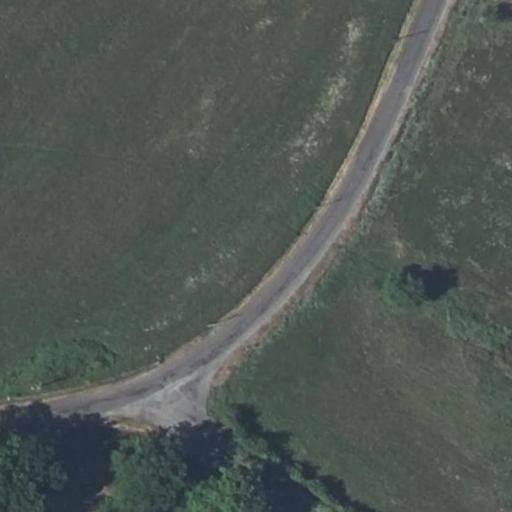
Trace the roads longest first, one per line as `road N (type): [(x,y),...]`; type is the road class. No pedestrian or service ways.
road 1 (unclassified): [(154,383),(220,346),(326,232),(371,154),(437,0)]
road 2 (unclassified): [(154,383),(192,436),(291,511)]
road 3 (unclassified): [(0,420),(111,401),(154,383)]
